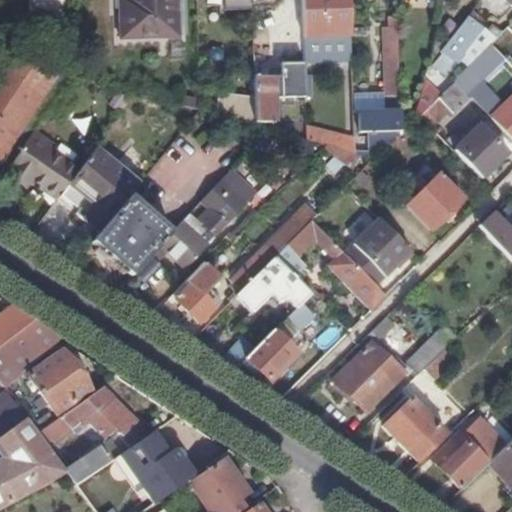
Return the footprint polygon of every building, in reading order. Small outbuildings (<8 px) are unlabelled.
[(134,40),(133,0),(128,0),(129,6),(122,6),(123,40),(134,40)] [(178,0),(133,0),(134,40),(180,39),(178,0)] [(303,0),(305,40),(350,38),(349,0),(303,0)] [(511,0),(503,0),(511,9),(511,0)] [(399,66),(398,19),(390,19),(391,31),(385,31),(387,67),(399,66)] [(491,47),(496,42),(488,36),(470,22),(435,64),(448,76),(461,60),(467,54),(475,62),(491,47)] [(496,42),(501,37),(493,30),(488,36),(496,42)] [(511,33),(508,30),(501,37),(496,42),(491,47),(511,67),(511,33)] [(72,79),(71,59),(51,60),(50,72),(30,66),(32,62),(15,50),(0,73),(0,164),(58,75),(70,79),(72,79)] [(461,60),(470,68),(475,62),(467,54),(461,60)] [(277,79),(256,79),(256,104),(257,124),(278,124),(277,100),(307,99),(305,64),(276,66),(277,79)] [(58,75),(0,164),(0,186),(9,172),(35,133),(70,79),(58,75)] [(426,82),(415,120),(417,120),(420,118),(441,98),(426,82)] [(435,134),(469,100),(454,85),(441,98),(420,118),(435,134)] [(511,140),(511,101),(506,108),(486,88),(473,101),(511,140)] [(255,125),(257,124),(256,104),(223,103),(222,115),(255,125)] [(361,135),(401,134),(401,115),(360,116),(361,135)] [(305,124),(300,146),(351,158),(356,136),(305,124)] [(453,152),(482,181),(508,155),(480,127),(453,152)] [(31,182),(56,199),(59,196),(78,170),(50,150),(54,145),(35,133),(9,172),(28,185),(31,182)] [(75,215),(99,234),(129,198),(140,184),(94,149),(78,170),(59,196),(78,210),(75,215)] [(328,154),(325,157),(349,176),(361,164),(352,161),(328,154)] [(377,167),(372,171),(377,175),(381,171),(377,167)] [(172,235),(160,248),(184,271),(255,197),(229,173),(201,204),(208,211),(197,223),(190,216),(172,235)] [(463,202),(438,176),(406,208),(430,234),(463,202)] [(91,244),(131,280),(160,248),(172,235),(129,198),(99,234),(91,244)] [(242,294),(277,259),(312,224),(318,218),(304,204),(245,263),(248,267),(232,283),(242,294)] [(324,212),(318,218),(312,224),(324,235),(335,226),(332,223),(332,220),(324,212)] [(479,228),(511,261),(511,232),(493,214),(479,228)] [(269,225),(259,215),(243,234),(251,243),(269,225)] [(375,288),(410,253),(380,221),(344,256),(375,288)] [(372,313),(386,299),(375,288),(344,256),(324,235),(312,224),(277,259),(302,284),(304,280),(296,272),(303,264),(299,260),(316,244),(335,263),(330,270),(372,313)] [(302,307),(313,296),(302,284),(277,259),(242,294),(192,344),(201,350),(247,296),(259,308),(270,296),(266,292),(274,284),(278,289),(298,311),(302,307)] [(154,319),(164,325),(180,308),(199,326),(213,311),(214,312),(221,304),(215,298),(215,297),(209,291),(219,280),(203,265),(154,319)] [(266,292),(270,296),(278,289),(274,284),(266,292)] [(0,347),(35,321),(14,307),(0,317),(0,347)] [(286,323),(246,362),(269,384),(297,358),(287,348),(315,320),(302,307),(298,311),(286,323)] [(222,363),(235,372),(246,362),(286,323),(278,314),(270,322),(267,320),(222,363)] [(387,318),(369,336),(376,343),(394,325),(387,318)] [(49,340),(55,334),(35,321),(0,347),(0,379),(26,359),(35,372),(29,376),(55,415),(90,391),(64,352),(60,355),(49,340)] [(405,367),(418,379),(424,372),(444,352),(457,339),(444,327),(405,367)] [(372,345),(333,383),(368,413),(404,375),(372,345)] [(444,352),(424,372),(435,383),(455,362),(444,352)] [(76,486),(105,465),(111,462),(150,435),(101,388),(90,397),(45,430),(55,442),(81,423),(84,427),(89,422),(107,439),(112,434),(118,440),(78,468),(66,451),(62,453),(59,451),(53,455),(67,474),(71,480),(76,486)] [(385,428),(421,465),(449,437),(412,401),(385,428)] [(53,455),(36,432),(27,419),(0,439),(0,449),(6,459),(0,461),(0,510),(60,478),(67,474),(53,455)] [(437,465),(463,492),(490,465),(508,447),(484,424),(466,442),(462,439),(437,465)] [(161,489),(184,471),(189,468),(159,429),(150,435),(111,462),(117,471),(128,462),(133,464),(138,460),(144,469),(137,474),(146,486),(154,480),(161,489)] [(511,442),(508,447),(490,465),(511,486),(511,442)] [(192,481),(232,451),(221,444),(189,468),(184,471),(192,481)] [(242,511),(245,510),(239,500),(249,493),(225,460),(197,480),(216,509),(212,511),(242,511)] [(105,465),(112,474),(117,471),(111,462),(105,465)] [(141,511),(112,474),(105,465),(76,486),(94,511),(141,511)] [(71,480),(67,474),(60,478),(64,484),(71,480)]
